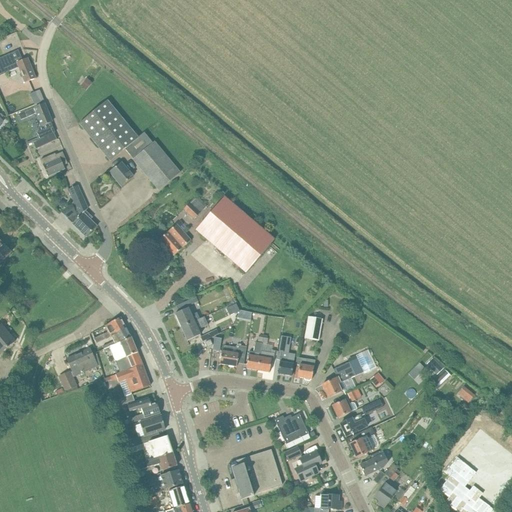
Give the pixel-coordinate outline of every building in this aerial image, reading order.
[(22,60),(18,50),(9,54),(0,57),(0,75),(18,68),(24,83),(36,78),(27,58),(22,60)] [(87,79),(81,86),(84,88),(86,90),(92,84),(87,79)] [(39,90),(30,94),(34,105),(44,101),(39,90)] [(138,138),(107,101),(79,124),(110,161),(125,149),(133,160),(159,191),(180,173),(154,142),(153,143),(144,133),(138,138)] [(52,122),(45,104),(35,108),(25,112),(27,117),(36,113),(41,125),(39,126),(37,136),(38,139),(52,134),(50,128),(53,127),(51,122),(52,122)] [(35,149),(48,144),(57,140),(54,133),(52,134),(38,139),(32,142),(35,149)] [(68,164),(62,152),(56,155),(55,153),(40,160),(48,177),(65,170),(63,166),(68,164)] [(127,169),(121,163),(109,172),(121,186),(133,176),(129,172),(131,170),(129,167),(127,169)] [(86,238),(97,227),(90,220),(92,218),(85,211),(88,209),(80,193),(77,186),(68,190),(73,202),(61,213),(86,238)] [(207,206),(196,195),(190,203),(184,197),(177,204),(194,220),(207,206)] [(246,273),(268,247),(274,240),(224,197),(196,230),(246,273)] [(174,256),(181,249),(190,241),(183,232),(187,229),(183,225),(180,221),(159,240),(174,256)] [(11,253),(0,242),(0,266),(2,264),(2,262),(11,253)] [(178,311),(187,306),(198,301),(195,297),(176,306),(178,311)] [(191,316),(188,308),(175,314),(181,328),(205,318),(204,317),(199,319),(197,313),(191,316)] [(111,336),(126,328),(120,317),(105,326),(108,332),(104,334),(94,338),(97,344),(108,339),(111,336)] [(318,341),(322,319),(308,317),(305,338),(318,341)] [(187,341),(200,335),(198,331),(208,326),(205,318),(181,328),(187,341)] [(0,354),(15,342),(1,325),(0,325),(0,354)] [(104,349),(131,338),(126,328),(111,336),(113,341),(103,346),(104,349)] [(203,341),(219,334),(217,330),(201,337),(203,341)] [(262,344),(263,335),(260,335),(259,337),(258,337),(257,343),(255,342),(253,353),(249,352),(246,369),(258,371),(261,352),(262,344)] [(279,364),(278,374),(291,377),(293,367),(295,355),(289,353),(289,349),(291,338),(281,336),(278,352),(281,353),(279,364)] [(104,349),(106,354),(111,352),(115,362),(111,364),(116,375),(143,365),(142,365),(131,338),(104,349)] [(239,349),(236,349),(224,347),(224,352),(221,352),(219,364),(229,366),(229,367),(233,368),(233,367),(236,367),(237,363),(244,364),(246,348),(239,347),(239,349)] [(96,353),(95,348),(94,348),(95,350),(91,352),(90,349),(67,359),(72,372),(77,370),(79,374),(100,365),(96,352),(96,353)] [(273,361),(275,351),(272,351),(271,354),(261,352),(258,371),(269,373),(271,361),(273,361)] [(311,380),(313,370),(315,361),(297,358),(295,365),(299,365),(297,378),(304,379),(305,380),(309,381),(310,380),(311,380)] [(328,398),(337,393),(343,390),(340,383),(355,376),(364,372),(358,358),(349,362),(333,370),(337,378),(322,385),(328,398)] [(433,358),(427,364),(437,374),(443,368),(433,358)] [(99,367),(102,375),(108,373),(105,365),(99,367)] [(143,365),(116,375),(117,380),(119,383),(126,381),(127,384),(128,387),(131,393),(136,391),(150,386),(143,365)] [(76,386),(71,373),(63,376),(67,384),(63,385),(65,391),(76,386)] [(376,387),(384,381),(378,373),(370,380),(376,387)] [(471,382),(463,391),(473,401),(481,392),(471,382)] [(53,397),(63,392),(59,383),(54,386),(55,389),(51,392),(53,397)] [(353,401),(361,397),(357,389),(348,394),(350,399),(351,398),(353,401)] [(116,407),(134,401),(132,396),(114,401),(116,407)] [(139,420),(160,414),(156,403),(150,405),(148,398),(127,405),(130,413),(141,409),(143,415),(128,419),(130,423),(139,421),(139,420)] [(349,405),(347,399),(341,402),(332,406),(337,418),(346,414),(357,409),(355,404),(352,404),(349,405)] [(365,415),(383,407),(379,400),(361,408),(365,415)] [(155,440),(153,437),(166,432),(160,414),(139,420),(139,421),(142,430),(135,432),(137,438),(131,440),(131,441),(127,442),(129,448),(127,449),(127,450),(167,437),(167,436),(155,440)] [(308,434),(299,414),(291,418),(290,415),(284,419),(283,416),(274,420),(286,445),(294,441),(294,440),(300,437),(300,438),(308,434)] [(363,420),(360,415),(351,419),(349,420),(340,424),(346,437),(367,427),(363,420)] [(356,458),(365,454),(373,450),(378,448),(379,444),(375,436),(372,428),(353,436),(355,441),(350,444),(356,458)] [(432,435),(426,441),(431,447),(437,441),(432,435)] [(167,437),(127,450),(124,451),(129,467),(134,466),(130,455),(143,450),(147,461),(172,453),(167,437)] [(297,446),(284,453),(288,462),(302,455),(297,446)] [(242,500),(248,498),(254,496),(253,494),(282,485),(271,450),(230,463),(234,474),(232,475),(231,475),(230,475),(230,476),(230,477),(235,493),(236,493),(236,494),(237,494),(238,494),(239,493),(242,500)] [(369,461),(360,465),(365,476),(383,468),(388,462),(386,458),(382,451),(382,450),(370,456),(372,460),(369,461)] [(302,466),(295,469),(297,474),(300,481),(301,480),(303,482),(308,480),(308,477),(311,476),(318,472),(315,466),(321,463),(316,452),(299,459),(302,465),(302,466)] [(147,461),(134,466),(129,467),(129,468),(132,467),(134,472),(160,464),(162,471),(177,466),(172,453),(147,461)] [(439,490),(449,498),(445,503),(456,511),(491,511),(493,510),(479,498),(483,494),(468,482),(476,473),(457,458),(446,472),(450,476),(439,490)] [(388,471),(385,475),(393,482),(398,476),(397,475),(399,472),(397,469),(398,468),(395,465),(394,465),(393,464),(388,471)] [(165,490),(183,484),(178,470),(161,476),(165,490)] [(377,484),(385,475),(381,471),(373,481),(377,484)] [(403,506),(415,490),(418,486),(414,482),(410,487),(411,487),(399,502),(403,506)] [(385,483),(374,497),(379,501),(377,503),(384,508),(396,492),(385,483)] [(165,511),(167,511),(190,505),(184,486),(168,491),(174,509),(166,511),(165,511)] [(143,498),(156,493),(155,487),(141,492),(143,498)] [(399,501),(405,492),(401,489),(395,498),(399,501)] [(338,502),(339,496),(319,495),(319,496),(314,496),(313,508),(308,508),(309,509),(310,511),(328,511),(329,509),(341,510),(342,502),(338,502)] [(254,509),(261,507),(263,506),(262,500),(259,501),(255,502),(256,502),(252,503),(254,509)]
